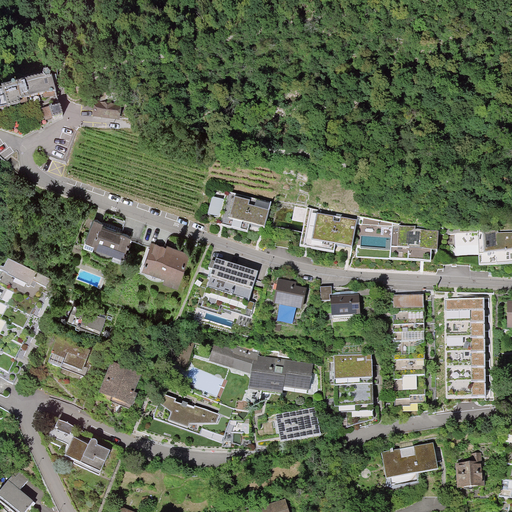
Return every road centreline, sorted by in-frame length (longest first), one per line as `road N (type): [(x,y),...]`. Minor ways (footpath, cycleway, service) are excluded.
road 1 (residential): [(71,118),(31,146),(28,168),(128,210),(318,272),(511,283)]
road 2 (track): [(71,118),(421,179),(511,183)]
road 3 (residential): [(247,459),(146,446),(42,402),(26,407),(26,420),(70,511)]
road 4 (residential): [(511,412),(349,438)]
